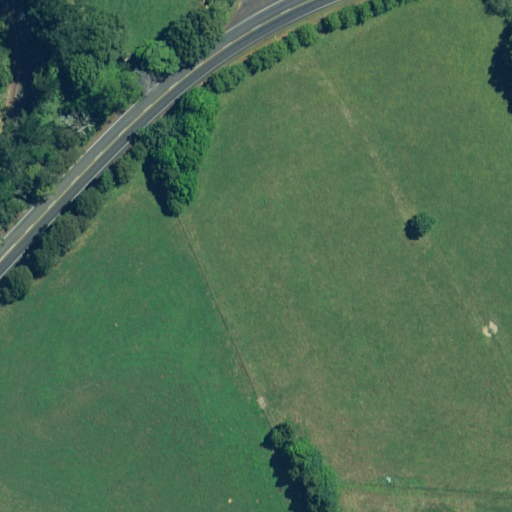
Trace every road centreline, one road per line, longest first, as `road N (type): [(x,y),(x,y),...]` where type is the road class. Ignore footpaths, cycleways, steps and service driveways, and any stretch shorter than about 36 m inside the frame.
road 1 (primary): [(0,264),(117,140),(231,47),(318,0)]
road 2 (unclassified): [(33,0),(42,72),(26,124),(0,157)]
